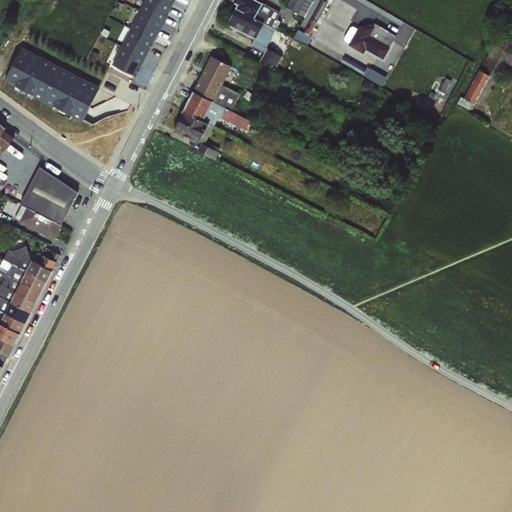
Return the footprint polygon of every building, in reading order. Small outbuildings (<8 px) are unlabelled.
[(164,23),(173,5),(163,0),(145,0),(140,11),(164,23)] [(243,0),(232,25),(258,37),(254,44),(267,50),(286,11),(277,6),(279,0),(243,0)] [(310,16),(315,0),(292,0),(290,8),(310,16)] [(316,35),(331,0),(322,0),(319,9),(312,6),(302,29),(316,35)] [(155,41),(164,23),(140,11),(131,28),(155,41)] [(346,41),(367,51),(369,49),(388,58),(399,34),(372,21),(368,29),(354,23),(346,41)] [(146,59),(155,41),(131,28),(122,46),(146,59)] [(296,36),(309,44),(313,36),(300,28),(296,36)] [(90,119),(106,85),(22,46),(6,79),(90,119)] [(137,77),(146,59),(122,46),(112,64),(137,77)] [(504,71),(509,61),(511,62),(511,47),(507,46),(505,51),(494,46),(483,67),(495,73),(498,68),(504,71)] [(270,62),(274,50),(269,48),(264,61),(270,62)] [(270,63),(279,67),(286,54),(277,50),(270,63)] [(254,118),(218,102),(235,63),(213,53),(179,130),(206,143),(219,115),(249,129),(254,118)] [(464,104),(472,107),(475,100),(481,103),(493,73),(478,67),(464,104)] [(369,76),(386,84),(390,76),(373,68),(369,76)] [(0,161),(21,134),(0,118),(0,161)] [(221,149),(211,146),(210,147),(204,145),(202,151),(218,156),(221,149)] [(41,168),(18,219),(59,237),(82,186),(41,168)] [(3,259),(46,282),(60,254),(46,247),(38,263),(8,248),(5,254),(2,254),(1,258),(3,259)] [(46,282),(3,259),(0,263),(0,270),(42,292),(46,282)] [(42,292),(0,270),(0,277),(4,279),(2,285),(36,303),(42,292)] [(36,303),(2,285),(0,288),(0,297),(31,313),(36,303)] [(31,313),(0,297),(0,309),(26,323),(31,313)] [(26,323),(0,309),(0,323),(21,334),(26,323)] [(21,334),(0,323),(0,336),(16,345),(21,334)] [(16,345),(0,336),(0,351),(9,356),(10,356),(16,345)] [(0,373),(9,356),(0,351),(0,373)]
